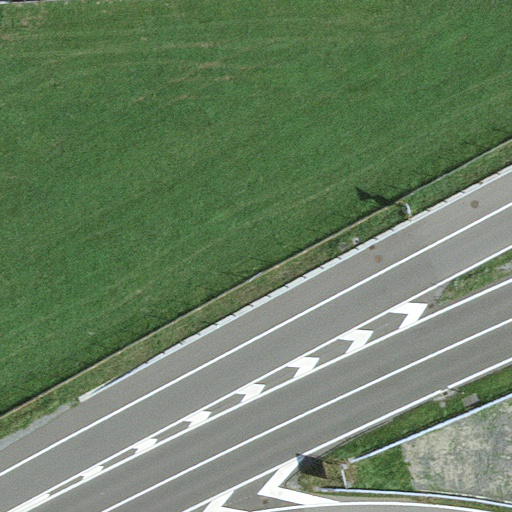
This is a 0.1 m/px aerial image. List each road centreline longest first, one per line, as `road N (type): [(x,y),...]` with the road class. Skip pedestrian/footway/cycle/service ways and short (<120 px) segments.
road 1 (trunk): [(511,226),(3,511)]
road 2 (trunk): [(511,319),(101,511)]
